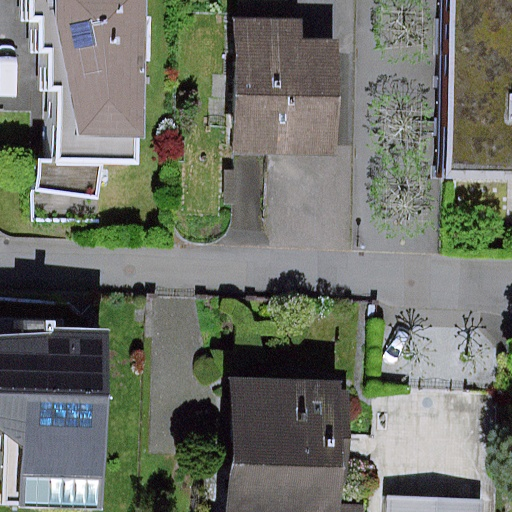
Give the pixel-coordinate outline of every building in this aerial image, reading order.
[(61,88),(146,87),(145,0),(32,0),(32,18),(44,18),(44,50),(52,50),(52,88),(61,88)] [(511,157),(511,0),(449,0),(448,157),(511,157)] [(349,161),(351,60),(311,59),(312,11),(250,10),(247,160),(349,161)] [(146,87),(61,88),(60,158),(47,158),(46,217),(109,218),(110,157),(138,157),(138,137),(145,137),(146,87)] [(22,463),(100,465),(102,327),(0,325),(0,410),(23,411),(22,463)] [(337,511),(336,385),(208,386),(209,511),(337,511)]
